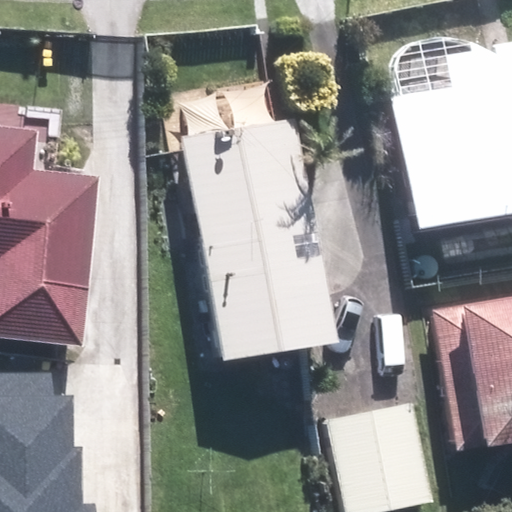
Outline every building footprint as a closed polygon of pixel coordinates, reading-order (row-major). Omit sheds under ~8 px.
[(511,74),(385,97),(407,222),(511,203),(511,74)] [(287,112),(175,132),(215,357),(327,337),(287,112)] [(90,169),(28,162),(33,124),(0,119),(0,328),(71,337),(90,169)] [(511,287),(452,298),(452,303),(428,307),(452,448),(511,437),(511,287)] [(361,511),(425,499),(404,399),(321,416),(340,511),(361,511)]
